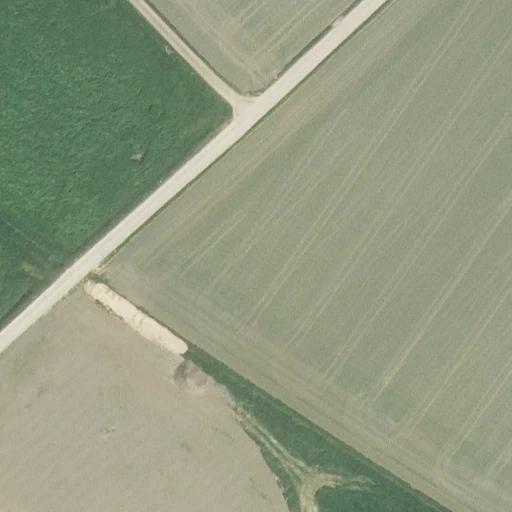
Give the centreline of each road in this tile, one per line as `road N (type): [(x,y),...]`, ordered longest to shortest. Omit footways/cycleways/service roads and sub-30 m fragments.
road 1 (track): [(0,345),(245,117)]
road 2 (track): [(245,117),(372,0)]
